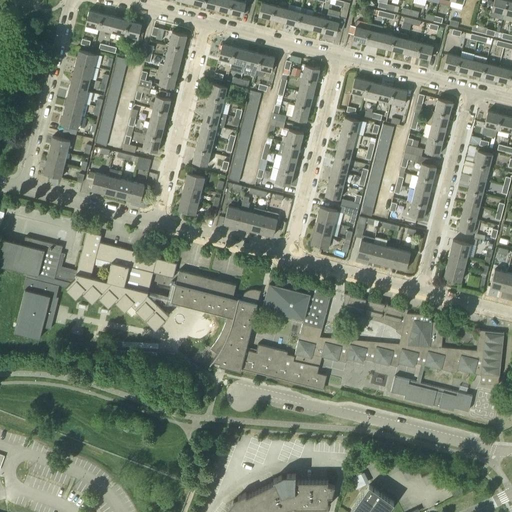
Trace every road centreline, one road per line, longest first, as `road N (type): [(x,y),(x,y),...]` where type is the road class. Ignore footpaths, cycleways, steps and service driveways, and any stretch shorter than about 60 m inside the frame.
road 1 (residential): [(290,255),(338,59)]
road 2 (residential): [(156,221),(207,26)]
road 3 (residential): [(422,289),(471,94)]
road 4 (residential): [(24,188),(72,0)]
road 5 (residential): [(290,255),(156,221)]
road 6 (residential): [(471,94),(338,59)]
road 7 (residential): [(422,289),(290,255)]
road 8 (residential): [(156,221),(24,188)]
road 9 (residential): [(338,59),(207,26)]
